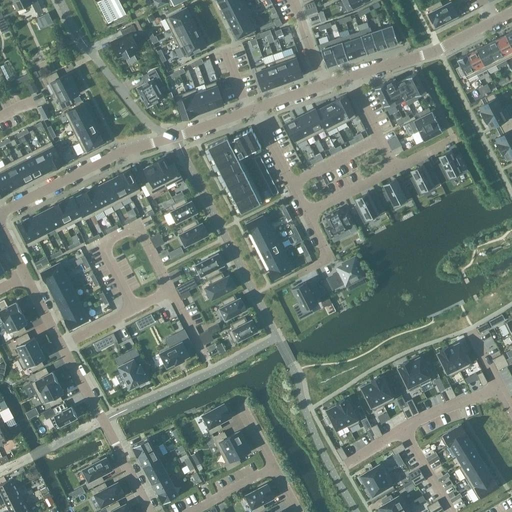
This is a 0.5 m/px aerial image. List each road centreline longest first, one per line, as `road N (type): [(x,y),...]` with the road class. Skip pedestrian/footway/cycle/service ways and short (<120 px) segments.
road 1 (residential): [(254,108),(119,152),(0,213)]
road 2 (residential): [(150,511),(26,276)]
road 3 (residential): [(493,21),(438,49),(349,76)]
